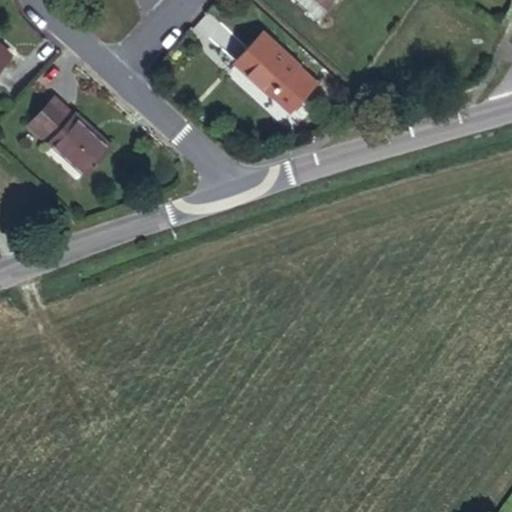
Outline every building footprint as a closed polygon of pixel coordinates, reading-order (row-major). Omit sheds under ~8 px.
[(352,0),(287,0),(286,1),(321,34),(352,0)] [(0,83),(20,62),(0,42),(0,83)] [(314,89),(273,51),(247,80),(287,118),(314,89)] [(56,146),(81,121),(61,102),(35,130),(50,145),(52,142),(56,146)] [(94,184),(121,155),(83,118),(81,121),(56,146),(55,147),(94,184)]
